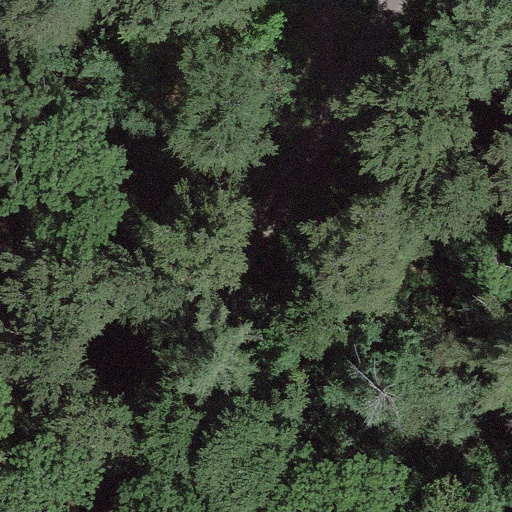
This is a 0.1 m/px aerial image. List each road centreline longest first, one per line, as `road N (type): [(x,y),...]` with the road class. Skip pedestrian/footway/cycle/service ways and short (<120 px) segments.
road 1 (track): [(411,0),(162,511)]
road 2 (track): [(0,276),(45,511)]
